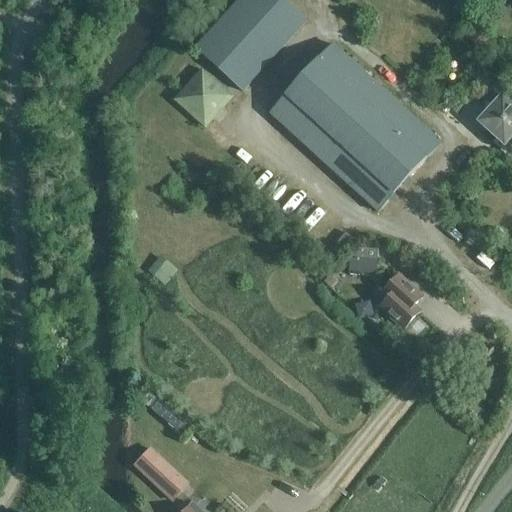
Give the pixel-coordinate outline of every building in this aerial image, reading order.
[(307,21),(284,0),(240,0),(195,49),(242,92),(307,21)] [(488,40),(477,29),(469,38),(480,49),(488,40)] [(34,39),(31,50),(43,54),(47,43),(34,39)] [(441,144),(334,46),(270,115),(377,213),(441,144)] [(206,130),(234,98),(224,89),(229,84),(217,72),(212,78),(202,69),(174,101),(206,130)] [(511,89),(501,79),(486,95),(495,103),(478,122),(505,146),(511,138),(511,89)] [(377,276),(378,261),(378,250),(357,249),(351,249),(350,274),(377,276)] [(176,273),(160,260),(149,273),(166,286),(176,273)] [(380,295),(385,300),(376,310),(403,335),(423,313),(418,308),(427,298),(400,274),(380,295)] [(189,428),(160,403),(152,412),(182,437),(189,428)] [(150,450),(134,467),(172,502),(182,492),(176,487),(182,480),(150,450)]
